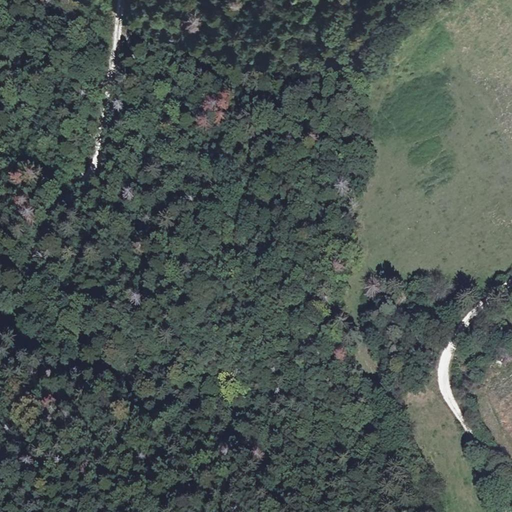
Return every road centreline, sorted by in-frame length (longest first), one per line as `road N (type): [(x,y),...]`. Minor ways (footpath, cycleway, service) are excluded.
road 1 (track): [(0,334),(25,308),(48,223),(96,164),(119,0)]
road 2 (track): [(511,282),(480,304),(442,371),(448,398),(504,485),(511,511)]
